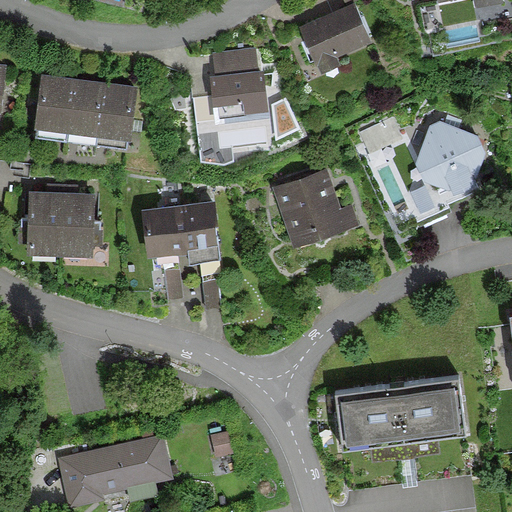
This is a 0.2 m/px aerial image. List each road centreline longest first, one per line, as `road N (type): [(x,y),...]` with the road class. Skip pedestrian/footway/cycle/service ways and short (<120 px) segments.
road 1 (residential): [(280,387),(208,353),(33,300),(0,282)]
road 2 (residential): [(280,387),(335,326),(426,270),(511,249)]
road 3 (residential): [(0,4),(135,40),(193,31),(252,0)]
road 4 (residential): [(317,511),(280,387)]
